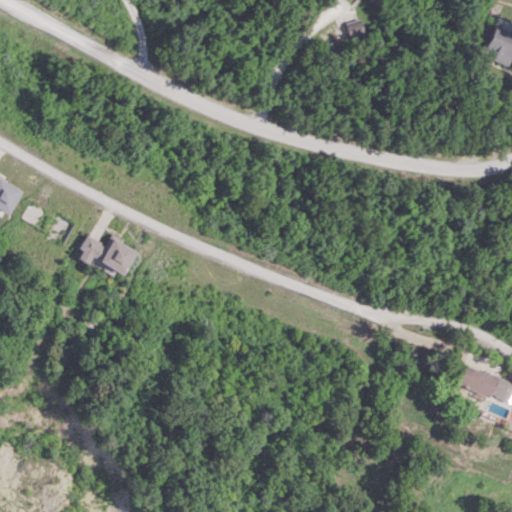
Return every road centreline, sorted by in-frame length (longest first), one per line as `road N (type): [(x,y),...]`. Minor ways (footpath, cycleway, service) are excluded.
road 1 (residential): [(511,357),(464,331),(356,311),(190,247),(0,144)]
road 2 (residential): [(0,0),(245,123),(433,166),(486,166),(511,156)]
